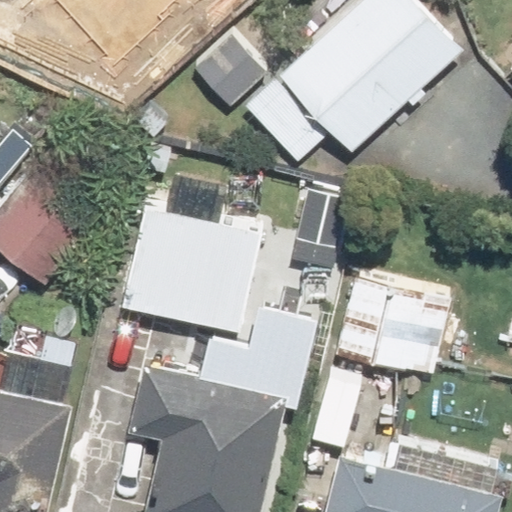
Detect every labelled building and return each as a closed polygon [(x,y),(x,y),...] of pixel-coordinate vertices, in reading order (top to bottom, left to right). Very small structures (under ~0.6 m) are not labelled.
[(2,0),(37,39),(82,0),(2,0)] [(151,0),(174,25),(201,0),(151,0)] [(351,135),(446,45),(403,0),(345,0),(280,61),(351,135)] [(198,69),(229,101),(264,67),(233,35),(198,69)] [(0,205),(0,249),(42,282),(94,214),(31,166),(0,205)] [(144,195),(122,291),(231,317),(254,221),(144,195)] [(357,259),(336,336),(423,360),(444,282),(357,259)] [(126,357),(113,421),(164,432),(140,511),(244,511),(281,386),(185,359),(182,368),(126,357)] [(0,511),(36,511),(62,391),(0,378),(0,511)] [(482,511),(492,482),(342,432),(315,511),(482,511)]
